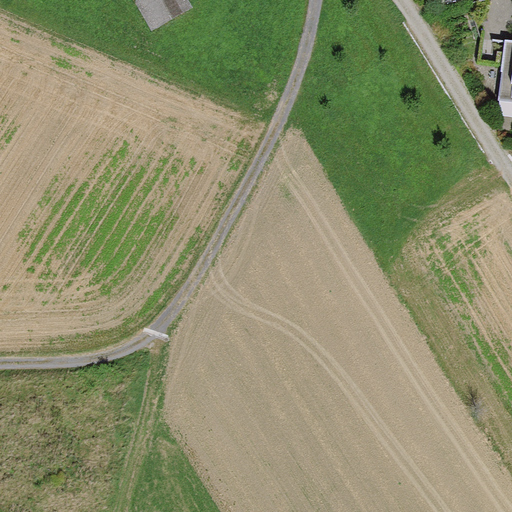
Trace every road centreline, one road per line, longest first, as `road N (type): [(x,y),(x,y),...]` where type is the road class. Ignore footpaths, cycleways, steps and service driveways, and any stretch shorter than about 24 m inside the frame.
road 1 (track): [(309,0),(286,98),(227,218),(171,305),(126,350),(55,366),(0,367)]
road 2 (track): [(400,0),(509,171)]
